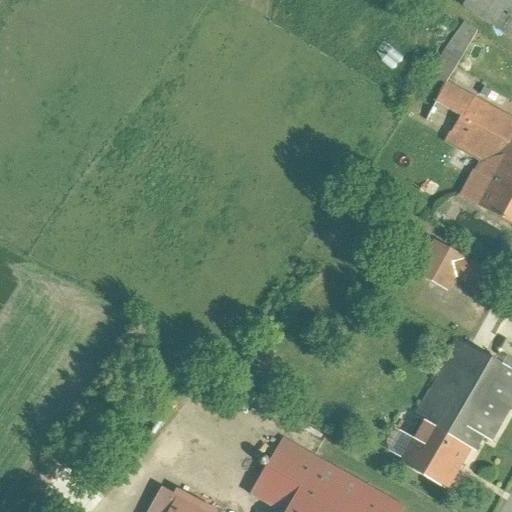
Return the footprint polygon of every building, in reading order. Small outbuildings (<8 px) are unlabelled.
[(511,0),(466,0),(463,5),(511,37),(511,0)] [(445,85),(478,33),(462,23),(429,75),(445,85)] [(436,105),(463,120),(474,100),(446,85),(436,105)] [(479,163),(460,198),(511,225),(511,120),(474,100),(463,120),(449,147),(479,163)] [(490,276),(435,245),(419,272),(447,288),(455,274),(483,290),(490,276)] [(416,419),(425,424),(471,450),(475,452),(483,438),(491,442),(511,404),(511,371),(502,366),(459,342),(416,419)] [(502,366),(511,371),(511,360),(507,357),(502,366)] [(403,462),(401,466),(447,492),(471,450),(425,424),(415,441),(403,462)] [(403,462),(415,441),(394,429),(382,450),(403,462)] [(402,511),(404,508),(284,440),(252,497),(278,511),(205,511),(164,488),(151,511),(402,511)]
